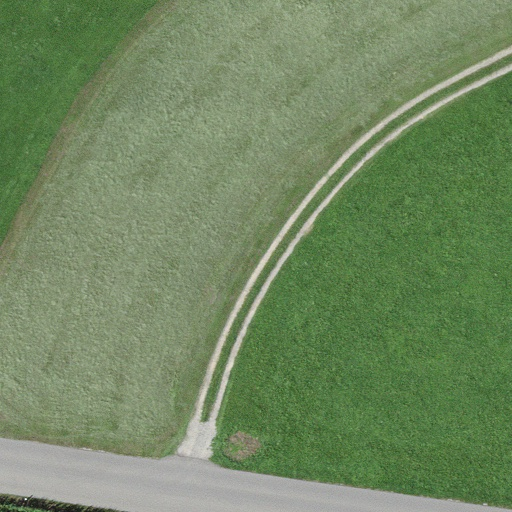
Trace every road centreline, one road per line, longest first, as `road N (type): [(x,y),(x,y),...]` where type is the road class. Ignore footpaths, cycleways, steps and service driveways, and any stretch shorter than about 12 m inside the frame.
road 1 (track): [(511,61),(371,144),(304,216),(226,353),(180,491)]
road 2 (tertiary): [(320,511),(0,465)]
